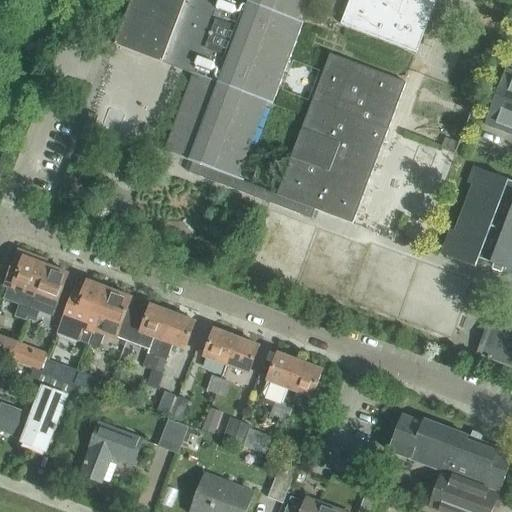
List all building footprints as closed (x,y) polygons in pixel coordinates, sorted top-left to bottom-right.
[(186,0),(132,0),(115,45),(163,63),(167,53),(186,0)] [(314,100),(278,194),(244,182),(245,180),(239,178),(267,103),(273,105),(304,22),(298,20),(305,0),(216,0),(216,1),(212,0),(186,0),(167,53),(193,62),(189,73),(194,75),(166,151),(160,149),(160,150),(194,163),(190,173),(313,219),(316,210),(354,224),(390,128),(314,100)] [(350,0),(341,24),(417,53),(437,0),(350,0)] [(314,100),(390,128),(407,83),(331,54),(314,100)] [(511,73),(505,71),(488,116),(498,119),(495,127),(511,133),(511,73)] [(89,143),(89,142),(99,117),(90,113),(80,139),(89,143)] [(445,140),(441,150),(455,155),(459,145),(445,140)] [(511,270),(511,181),(476,168),(470,183),(475,184),(456,232),(452,230),(443,254),(476,267),(479,258),(511,270)] [(27,319),(47,266),(39,263),(41,259),(18,251),(5,286),(9,288),(5,299),(19,305),(15,317),(26,321),(27,319)] [(69,274),(47,266),(27,319),(36,322),(40,312),(53,317),(69,274)] [(84,292),(75,288),(62,321),(85,330),(80,342),(90,345),(110,289),(88,281),(84,292)] [(133,297),(110,289),(90,345),(100,349),(106,333),(128,341),(138,313),(128,310),(133,297)] [(146,316),(138,313),(128,341),(150,349),(145,365),(153,368),(174,313),(151,304),(146,316)] [(174,313),(153,368),(162,372),(168,355),(169,356),(173,345),(186,349),(196,321),(174,313)] [(511,366),(511,335),(488,327),(479,353),(478,355),(511,366)] [(204,357),(227,365),(238,337),(215,328),(204,357)] [(18,343),(0,336),(0,355),(12,360),(15,352),(18,343)] [(260,345),(238,337),(227,365),(249,374),(260,345)] [(49,355),(35,349),(31,358),(15,352),(12,360),(11,361),(34,369),(43,372),(49,355)] [(284,405),(290,389),(301,361),(278,352),(263,392),(265,399),(284,405)] [(323,369),(301,361),(290,389),(313,398),(323,369)] [(0,430),(24,439),(22,443),(46,452),(54,431),(56,432),(58,427),(56,426),(66,399),(67,399),(67,397),(76,401),(81,387),(43,372),(34,369),(29,383),(43,388),(32,417),(3,406),(0,412),(0,430)] [(152,370),(147,386),(158,390),(164,375),(152,370)] [(221,383),(212,380),(208,392),(217,395),(221,383)] [(225,399),(230,386),(221,383),(217,395),(225,399)] [(176,397),(166,393),(158,413),(168,417),(176,397)] [(179,398),(171,418),(182,422),(189,402),(179,398)] [(279,417),(283,406),(274,402),(270,413),(279,417)] [(292,409),(283,406),(279,417),(288,420),(292,409)] [(390,451),(444,471),(499,493),(511,459),(511,452),(481,441),(484,435),(473,431),(471,437),(425,419),(424,422),(404,414),(390,451)] [(189,428),(169,420),(159,446),(179,454),(189,428)] [(218,426),(206,421),(203,431),(215,435),(218,426)] [(232,421),(224,441),(234,445),(242,425),(232,421)] [(100,423),(91,447),(92,448),(82,474),(103,482),(113,455),(135,464),(144,440),(100,423)] [(242,425),(234,445),(245,449),(252,429),(242,425)] [(287,463),(296,466),(303,448),(294,445),(287,463)] [(297,468),(282,463),(269,497),(284,503),(297,468)] [(491,511),(499,493),(444,471),(430,507),(442,511),(491,511)] [(247,511),(256,492),(221,478),(206,473),(191,511),(247,511)] [(369,486),(364,509),(375,511),(380,489),(369,486)] [(303,511),(307,503),(291,497),(285,511),(303,511)] [(341,511),(308,499),(307,503),(303,511),(341,511)]
